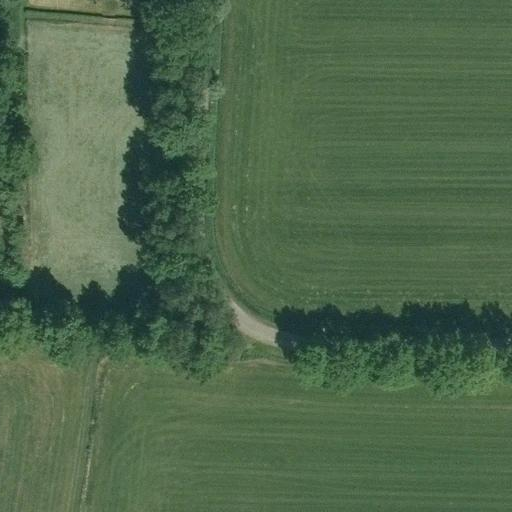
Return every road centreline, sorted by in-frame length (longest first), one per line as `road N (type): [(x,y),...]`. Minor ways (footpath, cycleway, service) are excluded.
road 1 (unclassified): [(511,346),(300,345),(262,334),(220,302),(203,275),(196,237),(205,0)]
road 2 (track): [(71,511),(96,351),(228,351),(262,334)]
